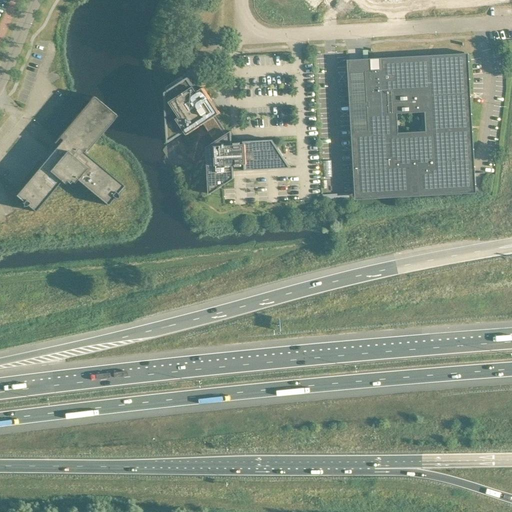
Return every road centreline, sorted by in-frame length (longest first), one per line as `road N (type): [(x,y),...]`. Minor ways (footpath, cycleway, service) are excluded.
road 1 (motorway): [(511,337),(0,388)]
road 2 (motorway): [(0,419),(511,368)]
road 3 (motorway): [(498,247),(326,280),(0,362)]
road 4 (motorway): [(0,465),(366,465)]
road 5 (unclassified): [(244,0),(247,26),(257,34),(503,23)]
road 6 (motorway): [(366,465),(511,501)]
road 7 (motorway): [(366,465),(511,461)]
